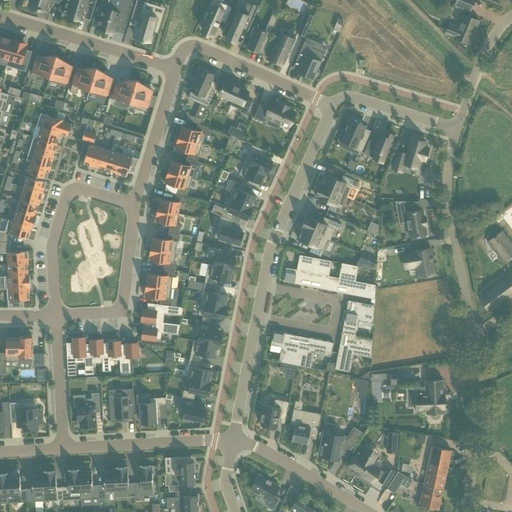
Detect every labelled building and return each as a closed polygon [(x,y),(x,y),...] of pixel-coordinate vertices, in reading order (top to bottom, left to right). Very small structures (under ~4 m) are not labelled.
[(42,9),(46,10),(46,8),(47,9),(47,8),(48,4),(48,3),(49,1),(60,4),(61,0),(31,0),(30,5),(39,8),(38,8),(41,9),(42,9)] [(93,11),(96,0),(68,0),(69,0),(68,3),(67,2),(65,7),(67,7),(66,10),(65,9),(63,14),(65,14),(64,16),(83,21),(86,9),(93,11)] [(131,0),(123,0),(120,9),(107,5),(106,9),(103,8),(97,28),(109,31),(109,29),(124,34),(134,1),(131,0)] [(138,0),(136,0),(129,25),(138,28),(135,37),(140,39),(143,40),(149,41),(152,31),(158,33),(163,15),(153,12),(151,17),(142,14),(146,2),(138,0)] [(455,0),(454,4),(471,11),(475,0),(455,0)] [(202,30),(213,35),(217,26),(218,26),(217,25),(219,23),(220,22),(219,22),(220,20),(225,23),(232,8),(221,3),(219,9),(212,6),(209,12),(207,11),(203,20),(206,21),(202,30)] [(247,31),(248,31),(259,6),(258,5),(258,6),(253,4),(248,14),(247,14),(247,15),(238,11),(238,10),(237,10),(234,18),(232,17),(231,16),(227,27),(228,27),(230,27),(225,38),(226,38),(235,42),(236,43),(242,28),(247,31)] [(253,26),(248,37),(251,38),(247,48),(248,48),(248,49),(254,52),(255,51),(258,52),(260,47),(266,49),(280,18),(272,15),(264,31),(253,26)] [(478,21),(469,17),(464,15),(459,28),(449,24),(445,33),(469,44),(478,21)] [(311,22),(303,19),(297,34),(304,37),(311,22)] [(280,33),(281,32),(280,32),(273,47),(272,48),(273,48),(272,50),(271,50),(271,51),(272,51),(268,59),(283,66),(286,57),(287,58),(287,57),(286,57),(288,54),(288,55),(289,54),(288,54),(295,38),(294,39),(280,33)] [(13,40),(0,36),(0,63),(6,65),(13,40)] [(26,71),(32,51),(22,49),(24,43),(13,39),(13,40),(6,65),(26,71)] [(300,52),(293,68),(297,70),(296,72),(304,75),(313,79),(321,61),(324,53),(313,48),(314,45),(305,40),(300,52)] [(49,80),(56,55),(47,56),(46,59),(37,56),(36,59),(31,75),(49,80)] [(63,60),(56,55),(49,80),(66,85),(71,69),(72,66),(62,63),(63,60)] [(89,92),(96,68),(87,68),(87,71),(77,68),(76,71),(70,92),(76,94),(78,89),(89,92)] [(103,73),(96,68),(89,92),(107,98),(111,82),(112,79),(103,76),(103,73)] [(193,84),(187,99),(207,108),(217,85),(211,82),(213,76),(210,75),(211,73),(204,70),(204,72),(200,70),(196,78),(195,78),(192,84),(193,84)] [(130,102),(136,80),(128,80),(127,83),(117,80),(116,83),(112,97),(129,102),(130,102)] [(129,102),(128,107),(146,112),(148,106),(153,108),(156,97),(151,95),(152,94),(151,94),(152,91),(143,88),(144,85),(136,80),(130,102),(129,102)] [(238,111),(246,114),(252,102),(245,98),(248,92),(239,88),(240,87),(234,84),(234,85),(225,82),(223,87),(222,87),(221,89),(222,89),(219,95),(232,101),(231,105),(239,109),(238,111)] [(23,91),(21,99),(28,101),(30,94),(23,91)] [(0,110),(4,112),(9,95),(0,92),(0,110)] [(56,100),(54,108),(62,110),(64,102),(56,100)] [(254,118),(267,124),(269,118),(288,127),(295,112),(288,109),(289,108),(279,103),(278,106),(275,104),(276,104),(272,102),(269,108),(260,104),(254,118)] [(59,132),(59,133),(68,135),(71,124),(64,122),(64,121),(40,113),(36,126),(41,127),(59,132)] [(202,119),(188,114),(186,120),(197,124),(200,125),(202,119)] [(343,131),(339,140),(354,146),(351,152),(359,155),(359,156),(371,131),(364,128),(365,126),(362,124),(354,121),(350,119),(345,132),(343,131)] [(178,137),(202,144),(205,134),(209,135),(211,128),(200,125),(197,124),(195,130),(182,126),(180,131),(178,137)] [(41,127),(38,138),(56,144),(59,133),(59,132),(41,127)] [(84,130),(82,140),(90,142),(89,144),(83,163),(95,167),(95,166),(100,148),(92,145),(93,143),(96,134),(84,130)] [(389,149),(390,146),(391,146),(392,143),(395,136),(384,131),(382,135),(373,131),(363,153),(373,158),(375,153),(385,157),(388,152),(389,149)] [(33,136),(30,148),(53,155),(56,144),(38,138),(33,136)] [(202,144),(178,137),(176,143),(177,143),(175,148),(189,152),(187,158),(197,161),(202,144)] [(397,151),(392,168),(401,171),(402,171),(404,164),(417,168),(418,168),(421,159),(422,154),(426,155),(428,149),(424,147),(426,142),(411,137),(406,153),(397,151)] [(252,145),(244,163),(267,173),(272,162),(260,156),(263,150),(252,145)] [(53,155),(30,148),(26,160),(31,162),(31,161),(50,167),(53,155)] [(100,148),(95,166),(105,169),(111,151),(100,148)] [(111,151),(105,169),(115,172),(121,154),(111,151)] [(115,172),(115,173),(127,176),(128,171),(134,172),(138,159),(121,154),(115,172)] [(170,165),(168,171),(192,179),(195,168),(199,169),(201,162),(197,161),(187,158),(185,165),(171,161),(170,165)] [(31,161),(31,162),(27,173),(46,178),(50,167),(31,161)] [(244,163),(239,174),(262,184),(267,173),(244,163)] [(192,179),(168,171),(166,178),(165,182),(178,186),(176,194),(186,197),(192,179)] [(326,174),(321,185),(346,197),(351,186),(355,188),(358,181),(343,175),(340,181),(326,174)] [(26,176),(23,187),(42,193),(46,181),(26,176)] [(229,179),(225,189),(231,192),(228,198),(251,208),(256,197),(244,191),(246,187),(240,184),(229,179)] [(421,190),(406,189),(406,181),(383,180),(383,196),(421,197),(421,190)] [(321,185),(315,196),(330,203),(327,209),(339,214),(346,197),(321,185)] [(23,187),(19,198),(38,204),(38,205),(42,193),(23,187)] [(159,203),(158,210),(177,214),(179,203),(184,204),(186,197),(176,194),(174,201),(160,199),(159,203)] [(19,198),(16,210),(34,215),(38,204),(19,198)] [(228,198),(223,210),(247,220),(252,208),(251,208),(228,198)] [(419,202),(402,201),(404,213),(402,213),(403,222),(407,222),(410,237),(426,235),(422,210),(420,210),(419,202)] [(16,210),(13,221),(12,221),(31,227),(32,228),(36,215),(34,215),(16,210)] [(177,214),(158,210),(156,216),(156,221),(170,224),(169,232),(179,233),(180,225),(175,224),(177,214)] [(221,216),(214,237),(219,238),(218,240),(226,243),(227,241),(239,245),(243,232),(230,228),(232,221),(221,216)] [(301,228),(302,228),(328,239),(330,241),(335,230),(338,231),(341,224),(324,217),(321,223),(306,216),(301,228)] [(12,221),(13,221),(8,220),(5,231),(0,230),(0,241),(10,243),(13,235),(27,239),(31,227),(12,221)] [(367,231),(377,234),(379,225),(370,222),(367,231)] [(302,228),(297,239),(312,245),(309,251),(321,256),(324,250),(323,249),(328,239),(302,228)] [(497,245),(492,248),(503,263),(511,256),(511,243),(503,231),(493,238),(497,245)] [(151,242),(151,249),(175,252),(177,241),(178,241),(179,233),(169,232),(168,240),(152,238),(152,242),(151,242)] [(10,243),(0,241),(0,252),(5,253),(7,252),(8,264),(27,263),(27,264),(28,264),(27,251),(11,251),(10,243)] [(196,242),(194,251),(200,252),(202,243),(196,242)] [(208,247),(206,256),(214,258),(213,265),(232,269),(233,269),(235,257),(222,254),(223,250),(208,247)] [(430,248),(414,251),(414,252),(403,254),(405,268),(416,266),(418,277),(434,274),(430,248)] [(175,252),(151,249),(150,255),(149,260),(165,262),(164,269),(175,270),(176,263),(174,263),(175,252)] [(311,279),(315,258),(299,255),(297,270),(286,267),(283,281),(301,285),(302,278),(311,279)] [(366,256),(361,267),(376,270),(377,261),(366,256)] [(315,258),(311,279),(320,281),(319,288),(337,292),(338,285),(339,278),(329,276),(331,261),(315,258)] [(27,263),(8,264),(8,276),(28,275),(27,275),(27,264),(27,263)] [(342,263),(339,278),(338,285),(347,286),(346,293),(371,298),(375,299),(375,285),(355,281),(358,266),(342,263)] [(208,264),(204,283),(216,285),(217,279),(230,281),(232,269),(213,265),(208,264)] [(147,278),(146,285),(171,288),(172,277),(174,277),(175,270),(164,269),(163,275),(148,273),(147,278)] [(511,273),(486,292),(478,298),(488,312),(511,294),(511,273)] [(8,276),(4,276),(4,289),(7,289),(7,288),(28,287),(28,288),(30,287),(29,274),(27,275),(28,275),(8,276)] [(171,288),(146,285),(145,291),(145,296),(161,298),(160,304),(170,306),(171,299),(169,299),(171,288)] [(29,300),(28,288),(28,287),(7,288),(7,289),(8,307),(23,307),(23,300),(29,300)] [(203,290),(201,302),(225,307),(225,306),(227,295),(203,290)] [(201,302),(198,314),(203,315),(209,317),(223,319),(226,307),(225,306),(225,307),(201,302)] [(351,336),(356,337),(359,321),(373,324),(374,305),(370,305),(355,302),(353,311),(346,310),(341,335),(351,337),(351,336)] [(164,313),(181,315),(182,314),(183,307),(170,306),(160,304),(147,303),(147,304),(148,304),(147,310),(142,309),(141,320),(146,321),(163,323),(163,322),(164,313)] [(146,321),(145,327),(143,327),(141,338),(160,341),(161,340),(160,340),(161,332),(178,335),(180,325),(163,322),(163,323),(146,321)] [(198,341),(218,345),(217,346),(218,346),(221,333),(207,330),(208,326),(201,325),(198,341)] [(299,343),(290,341),(291,335),(273,331),(271,345),(282,347),(279,362),(281,362),(295,365),(299,343)] [(351,336),(351,337),(349,346),(339,345),(336,363),(335,369),(349,372),(353,354),(371,358),(372,340),(356,337),(351,336)] [(18,361),(31,361),(31,365),(45,365),(45,353),(32,353),(32,349),(33,349),(33,344),(32,344),(32,337),(18,337),(18,338),(18,361)] [(84,346),(85,346),(84,337),(73,338),(73,343),(67,343),(66,343),(68,376),(76,375),(75,357),(84,356),(85,356),(84,346)] [(0,372),(6,373),(6,361),(18,361),(18,338),(6,338),(6,353),(0,352),(0,372)] [(299,343),(295,365),(311,368),(314,353),(324,355),(325,349),(332,350),(333,343),(309,338),(308,345),(299,343)] [(91,346),(85,346),(84,346),(85,356),(84,356),(85,375),(94,374),(93,358),(102,358),(102,346),(102,339),(90,340),(91,346)] [(193,340),(189,359),(201,362),(202,355),(215,357),(217,346),(218,345),(198,341),(193,340)] [(108,345),(102,346),(102,358),(103,371),(111,371),(110,360),(120,360),(119,344),(120,344),(120,341),(108,341),(108,345)] [(126,344),(120,344),(119,344),(120,360),(121,375),(130,375),(129,357),(138,357),(137,343),(126,343),(126,344)] [(149,350),(144,355),(148,359),(153,354),(149,350)] [(189,359),(186,379),(190,380),(190,379),(210,383),(212,371),(200,369),(201,362),(189,359)] [(281,362),(280,368),(294,371),(295,365),(281,362)] [(400,375),(393,375),(393,374),(387,374),(387,381),(386,381),(386,388),(393,387),(393,388),(400,388),(400,381),(400,375)] [(184,390),(182,398),(194,400),(195,393),(208,396),(211,383),(210,383),(190,379),(190,380),(188,391),(184,390)] [(361,379),(359,387),(367,388),(369,380),(361,379)] [(418,388),(406,388),(407,407),(415,407),(416,412),(426,412),(426,414),(430,414),(430,415),(431,416),(431,418),(433,419),(434,419),(436,419),(438,419),(439,418),(440,416),(440,414),(444,414),(444,411),(446,411),(445,394),(443,394),(443,380),(425,380),(425,388),(418,388)] [(373,384),(374,401),(381,401),(381,383),(373,384)] [(110,396),(109,396),(110,422),(117,422),(117,420),(134,419),(135,419),(133,388),(125,389),(125,390),(125,395),(110,396)] [(84,405),(76,405),(77,422),(79,421),(80,427),(96,426),(95,412),(100,412),(99,393),(91,393),(92,399),(84,399),(84,405)] [(166,403),(165,397),(149,398),(149,402),(140,403),(141,423),(156,423),(156,417),(166,416),(166,409),(166,403)] [(288,402),(274,399),(273,407),(264,405),(262,414),(260,420),(261,420),(260,425),(262,425),(261,428),(268,429),(269,427),(277,428),(278,422),(284,424),(288,402)] [(186,401),(182,420),(191,422),(191,420),(203,422),(206,409),(192,407),(193,402),(186,401)] [(10,409),(9,403),(9,402),(2,402),(2,410),(10,409)] [(38,423),(43,423),(42,413),(38,413),(37,408),(17,409),(16,402),(9,403),(10,409),(11,423),(16,422),(17,426),(22,426),(22,430),(38,429),(38,423)] [(316,440),(321,414),(293,409),(290,424),(295,425),(292,441),(306,444),(307,438),(316,440)] [(352,447),(353,448),(362,432),(354,427),(354,428),(348,437),(327,433),(326,441),(324,441),(324,442),(322,441),(319,456),(338,460),(341,449),(344,449),(347,444),(352,447)] [(396,453),(397,433),(388,432),(387,452),(396,453)] [(417,435),(416,442),(424,444),(425,436),(417,435)] [(426,480),(425,484),(443,488),(451,450),(433,447),(428,470),(426,480)] [(379,468),(372,464),(375,459),(370,456),(371,456),(369,455),(364,453),(363,454),(358,451),(356,454),(348,468),(352,470),(351,472),(354,473),(355,472),(357,473),(356,474),(358,476),(359,475),(371,482),(374,476),(380,479),(379,481),(386,485),(394,472),(387,467),(384,472),(379,468)] [(171,474),(194,473),(194,462),(186,462),(186,456),(176,457),(176,463),(170,463),(171,474)] [(153,495),(151,466),(139,467),(140,483),(134,483),(135,496),(135,500),(142,500),(141,496),(153,495)] [(135,496),(134,483),(128,483),(127,467),(115,468),(115,470),(117,491),(116,491),(116,497),(135,496)] [(79,472),(80,472),(80,470),(67,471),(68,487),(62,487),(63,500),(81,499),(79,472)] [(115,470),(114,470),(105,471),(106,471),(103,471),(104,485),(98,485),(99,498),(99,502),(106,501),(105,491),(116,491),(117,491),(115,470)] [(63,500),(62,487),(56,487),(55,471),(43,472),(43,474),(44,474),(45,494),(44,494),(44,501),(63,500)] [(398,471),(387,488),(395,493),(400,484),(408,489),(413,481),(405,476),(398,471)] [(81,472),(80,472),(79,472),(81,499),(99,498),(98,485),(92,485),(91,472),(89,472),(81,472)] [(195,484),(194,473),(171,474),(172,485),(174,485),(174,491),(180,491),(184,491),(184,485),(195,484)] [(7,476),(8,476),(8,474),(0,474),(0,496),(8,497),(9,496),(7,476)] [(32,489),(26,489),(27,502),(44,501),(44,494),(45,494),(44,474),(43,474),(42,474),(34,475),(31,475),(32,489)] [(274,496),(279,487),(259,475),(250,489),(270,501),(267,506),(273,510),(274,508),(278,500),(279,499),(274,496)] [(9,476),(8,476),(7,476),(9,496),(8,497),(8,503),(27,502),(26,489),(20,489),(19,476),(17,476),(9,476)] [(443,488),(425,484),(420,505),(438,509),(443,488)] [(184,491),(180,491),(180,497),(174,497),(175,508),(198,507),(198,496),(190,496),(190,490),(184,491)] [(319,511),(296,498),(289,511),(291,511),(319,511)] [(278,500),(274,508),(278,511),(282,503),(278,500)]
